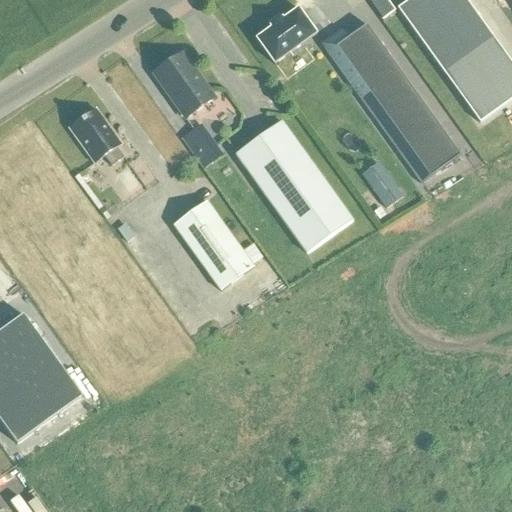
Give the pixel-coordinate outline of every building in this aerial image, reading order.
[(511,102),(511,66),(494,42),(464,0),(414,0),(398,12),(445,77),(480,126),(511,102)] [(383,22),(394,14),(387,4),(376,13),(383,22)] [(338,36),(322,14),(307,25),(298,12),(256,42),(274,66),(307,43),(314,53),(338,36)] [(344,36),(324,51),(421,186),(460,158),(367,28),(348,41),(344,36)] [(215,101),(183,57),(154,77),(185,122),(215,101)] [(121,147),(96,112),(70,132),(95,166),(105,159),(112,169),(124,160),(117,150),(121,147)] [(353,224),(282,125),(236,158),(307,257),(353,224)] [(192,134),(181,141),(203,172),(214,164),(192,134)] [(388,178),(371,191),(386,211),(403,199),(388,178)] [(207,205),(174,229),(221,294),(254,270),(207,205)] [(23,318),(0,334),(0,423),(17,447),(83,400),(23,318)]
